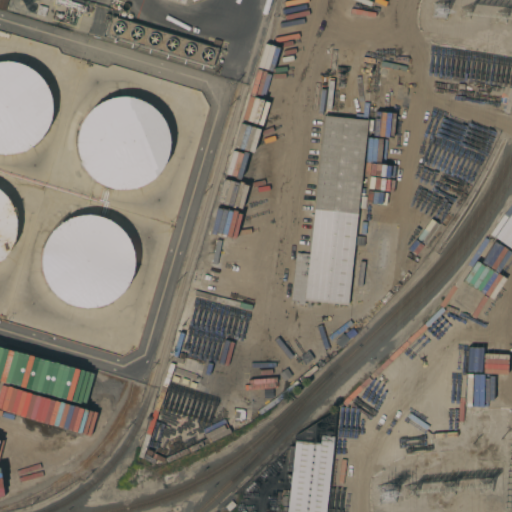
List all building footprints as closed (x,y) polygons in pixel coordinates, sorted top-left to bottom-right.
[(67,0),(82,4),(81,10),(55,3),(56,0),(67,0)] [(38,5),(46,7),(44,16),(35,13),(38,5)] [(111,15),(211,45),(213,39),(221,41),(213,67),(211,67),(211,68),(105,36),(111,15)] [(0,31),(9,34),(7,39),(0,37),(0,31)] [(26,147),(18,149),(10,151),(2,151),(0,150),(0,59),(2,59),(10,59),(18,60),(25,63),(32,67),(39,72),(44,78),(48,85),(50,93),(52,101),(52,109),(51,117),(48,124),(44,131),(39,137),(33,143),(26,147)] [(145,182),(137,186),(129,188),(121,189),(112,188),(104,186),(96,183),(89,178),(83,172),(78,166),(74,158),(72,150),(71,141),(72,133),(74,125),(77,117),(82,110),(87,104),(94,99),(102,95),(110,93),(118,92),(127,92),(135,94),(143,98),(150,102),(156,108),(161,115),(165,123),(167,131),(168,139),(167,148),(165,156),(162,164),(157,171),(151,177),(145,182)] [(365,196),(364,208),(360,208),(357,208),(346,305),(314,301),(313,307),(304,306),(305,301),(304,301),(303,305),(298,304),(298,300),(290,300),(295,253),(308,254),(323,115),(366,120),(358,196),(361,196),(365,196)] [(14,250),(9,257),(3,263),(0,264),(0,186),(3,188),(9,194),(13,201),(17,209),(19,217),(20,225),(19,234),(17,242),(14,250)] [(94,308),(86,308),(78,308),(70,305),(63,302),(56,297),(50,291),(46,285),(42,277),(40,269),(40,261),(40,253),(43,245),(46,238),(51,231),(57,226),(63,221),(71,218),(78,216),(87,215),(95,216),(102,218),(110,221),(116,226),(122,232),(127,238),(130,246),(132,254),(133,262),(132,270),(130,278),(126,285),(122,292),(116,298),(109,302),(102,306),(94,308)] [(224,332),(222,342),(199,337),(201,327),(224,332)] [(189,383),(188,388),(185,399),(183,405),(176,403),(178,396),(174,395),(174,393),(167,391),(169,387),(171,388),(172,387),(175,388),(175,387),(181,389),(184,381),(189,383)] [(190,400),(185,399),(188,388),(193,389),(190,400)] [(244,410),(243,422),(239,422),(239,421),(233,420),(234,409),(244,410)] [(324,511),(285,511),(289,480),(285,479),(285,475),(290,476),(290,471),(286,470),(289,446),(293,446),(294,438),(335,410),(324,511)] [(235,505),(229,511),(224,507),(230,500),(235,505)]
